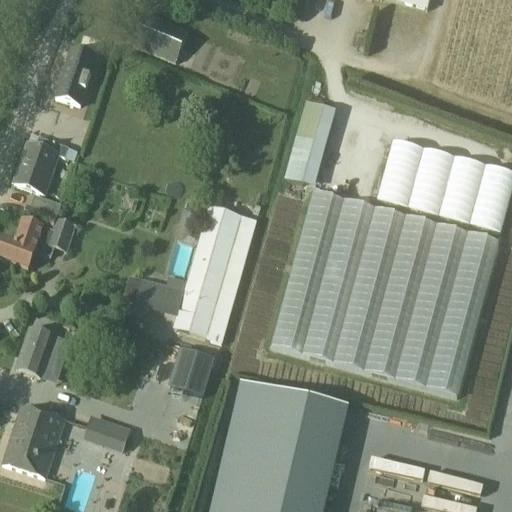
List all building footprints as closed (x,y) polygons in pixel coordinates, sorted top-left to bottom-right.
[(144,20),(143,19),(130,51),(175,68),(188,37),(182,34),(187,20),(150,4),(144,20)] [(113,47),(89,36),(82,57),(70,53),(54,102),(80,110),(84,97),(97,101),(113,47)] [(304,104),(287,184),(320,190),(336,111),(304,104)] [(57,149),(54,158),(27,149),(13,189),(43,199),(56,160),(70,165),(73,154),(57,149)] [(269,351),(455,402),(497,247),(311,197),(269,351)] [(58,219),(56,218),(27,208),(22,222),(51,232),(52,232),(53,233),(56,224),(58,219)] [(184,296),(176,322),(172,336),(205,345),(221,350),(257,226),(241,221),(229,217),(208,211),(184,296)] [(194,232),(200,228),(202,223),(197,216),(192,215),(186,218),(184,224),(189,231),(194,232)] [(56,224),(53,233),(52,235),(51,234),(22,225),(14,247),(0,242),(0,263),(27,274),(33,257),(42,260),(50,262),(53,254),(65,258),(74,231),(56,224)] [(135,311),(176,322),(184,296),(142,284),(135,311)] [(29,333),(14,374),(40,383),(55,341),(29,333)] [(203,402),(214,364),(213,364),(180,354),(178,353),(167,392),(202,402),(203,402)] [(239,391),(210,511),(314,511),(337,415),(239,391)] [(21,410),(1,468),(45,482),(64,425),(21,410)] [(101,447),(108,428),(91,422),(84,441),(101,447)]
